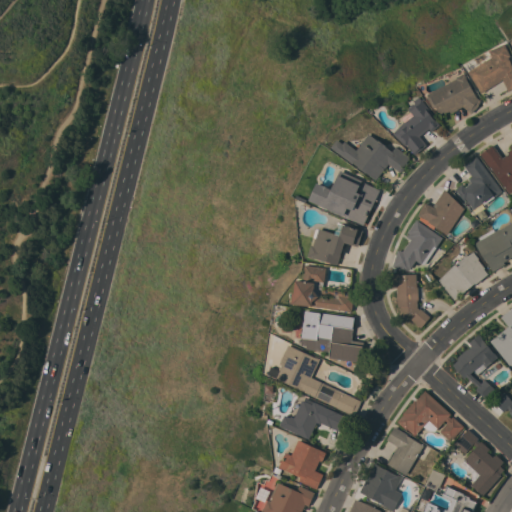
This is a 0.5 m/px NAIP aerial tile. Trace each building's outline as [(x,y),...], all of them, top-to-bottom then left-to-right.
[(489,51),(504,43),(510,56),(508,57),(511,65),(511,89),(508,91),(502,79),(481,93),(468,71),(491,57),(489,51)] [(456,78),(456,77),(464,73),(471,85),(470,85),(475,94),(476,97),(480,100),(479,101),(480,102),(478,104),(479,105),(470,113),(462,106),(451,113),(451,112),(450,113),(449,111),(444,114),(445,116),(442,118),(435,107),(433,108),(427,96),(428,96),(427,94),(456,78)] [(436,118),(435,118),(440,124),(431,131),(429,128),(419,136),(426,145),(414,154),(407,144),(405,146),(393,133),(404,122),(402,118),(410,112),(408,109),(415,103),(413,101),(419,97),(420,99),(421,98),(436,118)] [(331,147),(337,139),(343,144),(345,141),(356,150),(369,134),(378,141),(378,140),(386,146),(385,146),(387,148),(388,147),(392,150),(396,146),(410,157),(406,162),(407,164),(400,173),(388,163),(375,180),(366,172),(365,173),(358,167),(358,166),(353,162),(352,163),(331,147)] [(503,186),(504,186),(490,167),(489,167),(480,154),(492,144),(502,158),(508,153),(507,151),(511,149),(509,146),(511,144),(511,190),(509,193),(503,186)] [(502,191),(492,198),(493,199),(477,211),(475,208),(473,209),(465,198),(463,200),(455,189),(462,184),(464,187),(471,182),(468,178),(471,176),(463,165),(476,156),(502,191)] [(379,190),(363,225),(314,202),(320,188),(330,193),(333,187),(334,188),(339,176),(345,179),(347,174),(362,181),(360,184),(363,186),(364,183),(379,190)] [(446,235),(427,222),(428,221),(418,216),(419,213),(419,212),(423,205),(423,206),(425,203),(432,206),(444,189),(464,208),(446,235)] [(410,239),(406,237),(408,233),(407,232),(416,219),(442,237),(424,264),(421,264),(415,260),(409,268),(407,268),(407,270),(392,266),(397,250),(402,251),(410,239)] [(511,223),(511,255),(503,261),(504,264),(492,271),(485,259),(484,260),(474,243),(479,240),(478,237),(493,228),(494,231),(498,229),(499,229),(511,222),(511,223)] [(337,265),(314,257),(314,258),(307,256),(311,245),(313,246),(319,228),(334,233),(338,223),(347,226),(347,225),(362,230),(357,246),(344,242),(337,265)] [(454,299),(438,280),(454,264),(457,262),(456,261),(465,253),(467,256),(473,251),(478,258),(477,259),(484,268),(483,268),(487,274),(475,284),(474,283),(454,299)] [(310,306),(291,303),(290,302),(290,298),(290,293),(292,293),(292,292),(294,293),(295,280),(303,281),(305,265),(326,267),(324,282),(323,282),(322,288),(343,291),(342,297),(352,298),(351,311),(310,306)] [(429,317),(420,327),(410,319),(413,316),(409,314),(399,314),(399,306),(396,306),(396,287),(391,287),(391,274),(398,273),(398,274),(416,274),(416,282),(418,282),(418,286),(422,286),(423,289),(423,293),(423,295),(423,296),(422,298),(422,300),(419,300),(419,304),(417,304),(417,307),(419,309),(420,308),(429,317)] [(511,363),(510,365),(490,341),(508,326),(500,317),(511,307),(511,363)] [(354,317),(351,340),(363,342),(360,362),(328,357),(329,351),(306,348),(306,346),(301,345),(302,337),(300,337),(303,310),(354,317)] [(475,389),(477,387),(466,376),(463,378),(452,365),(458,359),(456,358),(458,356),(466,349),(467,349),(471,346),(468,343),(478,334),(497,357),(485,367),(489,371),(481,378),(477,374),(476,373),(475,375),(473,373),(475,371),(474,370),(470,373),(480,383),(484,379),(494,388),(485,399),(475,389)] [(279,370),(281,365),(279,363),(288,344),(309,355),(310,354),(319,358),(311,377),(361,401),(354,415),(301,390),(302,390),(278,379),(276,381),(273,380),(267,377),(268,364),(275,368),(279,370)] [(450,414),(448,416),(451,418),(452,416),(463,426),(450,441),(439,431),(447,422),(445,420),(435,431),(427,430),(423,426),(414,435),(407,429),(406,430),(397,421),(403,414),(402,413),(414,400),(415,401),(424,391),(450,414)] [(511,416),(509,412),(510,411),(507,408),(503,411),(493,401),(504,392),(511,401),(511,403),(511,404),(511,405),(511,416)] [(279,425),(284,415),(290,417),(290,416),(294,417),(302,400),(304,400),(305,398),(350,418),(343,433),(321,423),(320,424),(316,422),(308,439),(279,425)] [(405,475),(387,463),(397,446),(386,439),(394,426),(407,434),(407,435),(423,445),(405,475)] [(482,495),(470,484),(479,474),(463,460),(475,446),(472,444),(464,453),(454,444),(467,429),(478,438),(476,440),(479,443),(481,441),(489,448),(486,451),(493,457),(495,454),(503,461),(499,466),(504,469),(499,474),(500,475),(482,495)] [(298,480),(300,477),(278,467),(285,452),(291,455),(298,440),(326,453),(322,462),(319,460),(314,470),(323,474),(316,489),(298,480)] [(374,463),(393,473),(393,472),(401,477),(395,490),(402,493),(393,510),(381,504),(381,503),(359,491),(374,463)] [(281,469),(279,474),(273,471),(275,466),(281,469)] [(432,469),(444,475),(439,487),(437,486),(436,490),(425,485),(432,469)] [(264,511),(262,511),(267,500),(270,501),(278,482),(296,491),(299,485),(314,492),(308,506),(304,504),(301,511),(264,511)] [(422,511),(427,501),(446,510),(447,509),(451,501),(450,499),(442,495),(446,486),(463,493),(463,494),(469,497),(469,499),(476,502),(471,511),(422,511)] [(348,511),(354,499),(381,511),(380,511),(348,511)]
